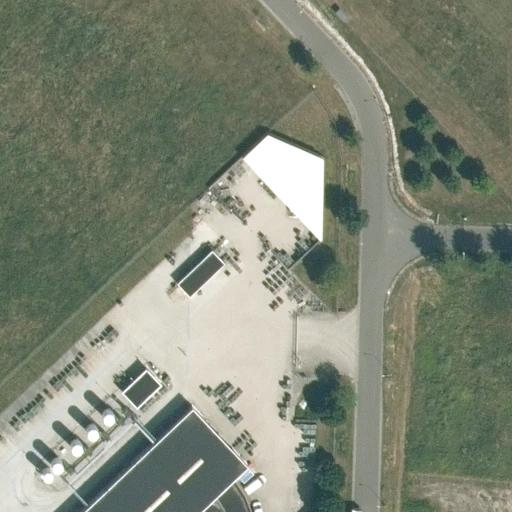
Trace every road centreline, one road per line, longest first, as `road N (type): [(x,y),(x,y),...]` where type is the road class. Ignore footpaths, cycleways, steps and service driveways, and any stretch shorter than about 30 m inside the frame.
road 1 (unclassified): [(365,511),(371,126),(342,69),(276,0)]
road 2 (unknown): [(371,328),(237,330),(144,356),(0,481)]
